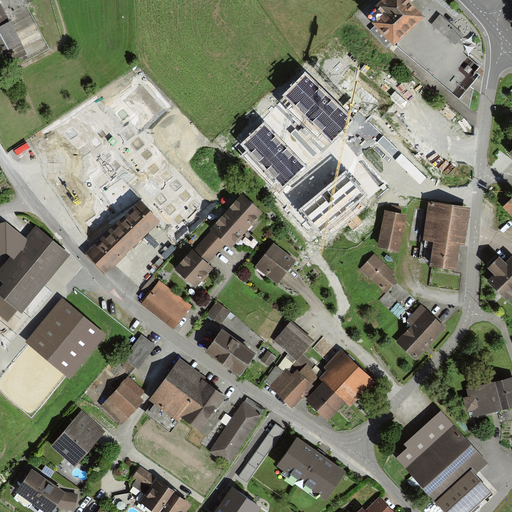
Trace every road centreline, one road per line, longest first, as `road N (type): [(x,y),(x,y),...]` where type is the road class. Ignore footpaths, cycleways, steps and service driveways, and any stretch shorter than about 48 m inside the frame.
road 1 (unclassified): [(0,151),(78,255),(143,315),(350,450)]
road 2 (residential): [(350,450),(449,346),(468,312),(500,31)]
